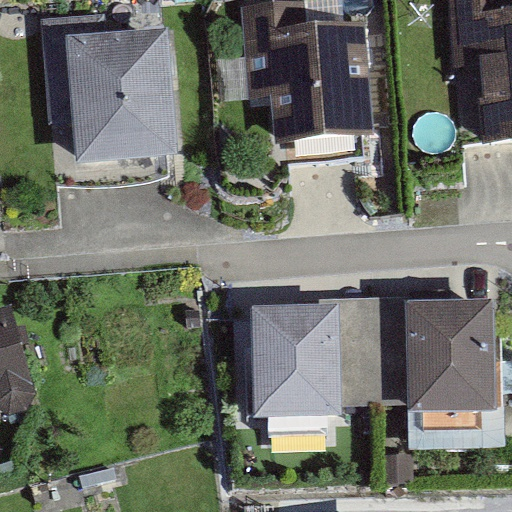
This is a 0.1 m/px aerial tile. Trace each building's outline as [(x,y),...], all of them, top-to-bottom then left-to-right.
[(489,161),(511,157),(511,20),(509,0),(444,0),(443,0),(454,85),(479,82),(489,161)] [(381,148),(370,37),(303,44),(300,18),(241,24),(250,111),(277,108),(282,159),(381,148)] [(73,188),(181,178),(167,45),(108,51),(105,25),(37,32),(48,139),(68,137),(73,188)] [(11,320),(0,323),(0,418),(35,409),(11,320)] [(497,424),(495,323),(411,325),(413,425),(497,424)] [(328,324),(248,325),(248,430),(329,429),(328,324)]
